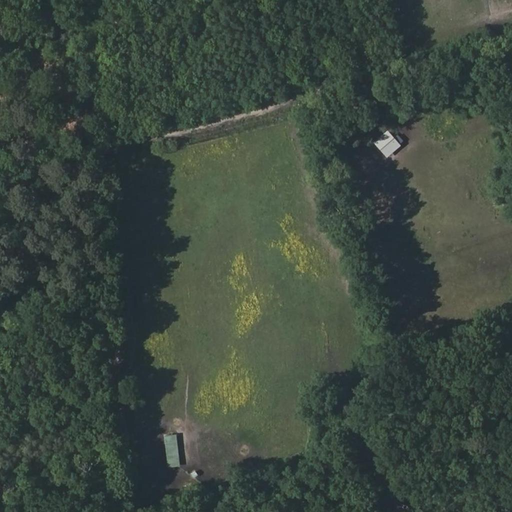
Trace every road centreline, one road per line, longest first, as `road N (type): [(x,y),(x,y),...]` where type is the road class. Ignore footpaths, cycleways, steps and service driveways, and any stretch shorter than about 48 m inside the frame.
road 1 (track): [(0,183),(511,43)]
road 2 (track): [(120,511),(82,0)]
